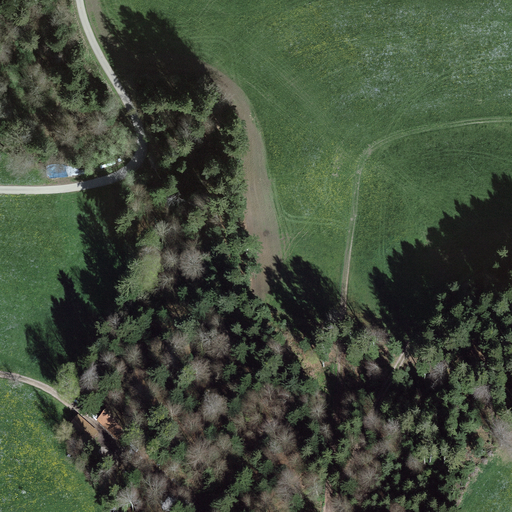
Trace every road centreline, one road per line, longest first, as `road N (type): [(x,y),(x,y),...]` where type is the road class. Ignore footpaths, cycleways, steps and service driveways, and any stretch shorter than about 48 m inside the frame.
road 1 (track): [(511,119),(401,134),(363,158),(328,511)]
road 2 (track): [(205,511),(123,453),(75,404),(0,372)]
road 3 (track): [(330,511),(412,332)]
